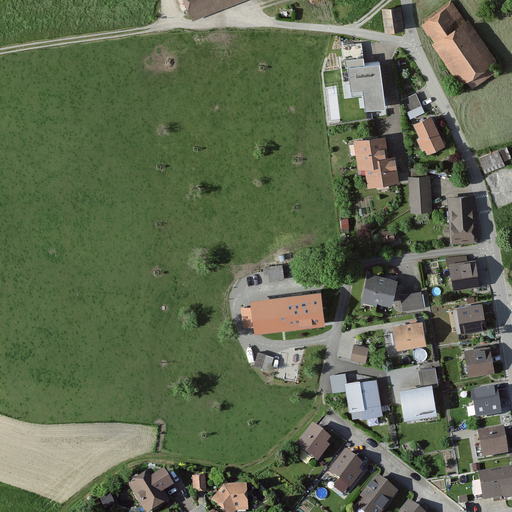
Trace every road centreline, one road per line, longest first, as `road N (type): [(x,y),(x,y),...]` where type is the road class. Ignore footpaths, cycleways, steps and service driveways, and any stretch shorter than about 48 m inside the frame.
road 1 (residential): [(492,248),(361,262),(348,280),(323,392)]
road 2 (residential): [(408,0),(413,46),(468,160),(492,248)]
road 3 (track): [(0,51),(175,26)]
road 4 (residential): [(330,418),(447,511)]
